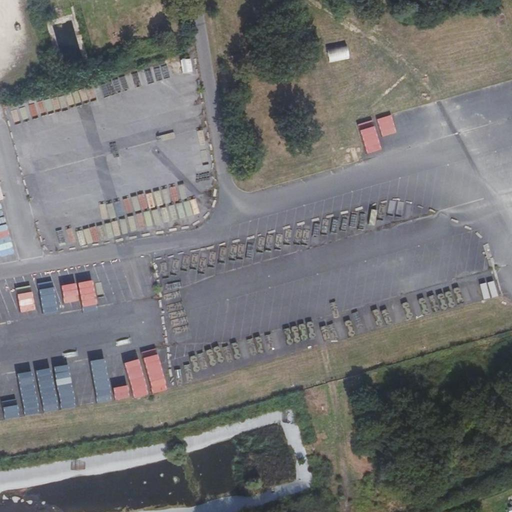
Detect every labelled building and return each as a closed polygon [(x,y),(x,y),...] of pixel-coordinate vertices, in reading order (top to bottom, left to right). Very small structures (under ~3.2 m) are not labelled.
[(498,28),(507,27),(504,12),(495,14),(498,28)] [(329,63),(348,59),(345,43),(326,47),(329,63)] [(70,95),(97,91),(95,81),(69,85),(70,95)] [(68,272),(74,302),(87,299),(82,270),(68,272)] [(56,312),(71,310),(66,273),(52,275),(56,312)] [(51,314),(48,277),(33,278),(37,316),(51,314)] [(11,282),(19,319),(34,316),(26,279),(11,282)] [(480,283),(483,299),(497,296),(494,280),(480,283)] [(0,285),(0,321),(0,322),(14,320),(9,284),(0,285)] [(93,372),(79,372),(80,398),(94,397),(93,372)] [(126,372),(112,375),(116,399),(131,396),(126,372)] [(133,390),(147,388),(145,377),(131,379),(133,390)] [(75,393),(61,395),(63,407),(77,406),(75,393)]
